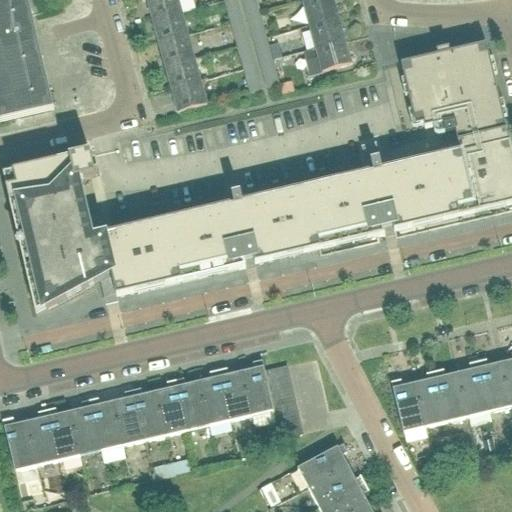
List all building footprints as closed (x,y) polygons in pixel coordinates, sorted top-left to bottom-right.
[(0,0),(0,115),(2,124),(50,113),(23,0),(0,0)] [(177,0),(145,0),(152,22),(182,14),(177,0)] [(235,0),(231,0),(223,2),(228,20),(240,16),(235,0)] [(253,0),(242,3),(247,21),(260,17),(255,0),(253,0)] [(321,0),(303,5),(309,28),(338,20),(332,0),(321,0)] [(152,22),(158,45),(188,37),(182,14),(152,22)] [(309,28),(315,51),(345,43),(338,20),(309,28)] [(242,22),(229,25),(234,43),(246,39),(242,22)] [(249,26),(253,44),(266,40),(261,23),(249,26)] [(158,45),(165,68),(194,60),(188,37),(158,45)] [(315,51),(322,75),(351,67),(345,43),(315,51)] [(248,45),(236,48),(240,66),(253,62),(248,45)] [(255,49),(260,67),(272,63),(268,46),(255,49)] [(416,95),(408,97),(411,111),(419,109),(424,130),(432,128),(435,138),(455,133),(460,156),(382,174),(377,153),(363,156),(368,177),(243,207),(240,196),(231,198),(234,209),(100,240),(95,218),(82,221),(73,185),(92,180),(87,157),(3,177),(35,318),(111,278),(116,300),(246,271),(244,265),(254,263),(255,269),(319,254),(320,260),(379,246),(378,240),(385,238),(383,232),(392,230),(396,243),(511,214),(511,158),(486,47),(401,67),(404,80),(412,78),(416,95)] [(165,68),(171,91),(200,83),(194,60),(165,68)] [(259,85),(254,68),(242,71),(247,89),(259,85)] [(261,73),(266,90),(279,87),(274,69),(261,73)] [(171,91),(177,116),(207,108),(200,83),(171,91)] [(486,362),(477,365),(489,415),(511,410),(501,367),(488,370),(486,362)] [(511,363),(501,367),(511,410),(511,363)] [(254,373),(242,376),(252,420),(274,414),(273,408),(270,397),(267,386),(265,374),(262,364),(253,367),(254,373)] [(471,374),(457,377),(468,421),(489,415),(477,365),(470,366),(471,374)] [(286,369),(265,374),(267,386),(291,380),(288,369),(286,369)] [(227,371),(218,373),(230,425),(252,420),(242,376),(228,379),(227,371)] [(211,383),(198,386),(209,430),(230,425),(218,373),(209,376),(211,383)] [(444,373),(434,375),(446,426),(468,421),(457,377),(446,380),(444,373)] [(429,383),(414,387),(424,431),(446,426),(434,375),(428,377),(429,383)] [(293,391),(291,380),(267,386),(270,397),(293,391)] [(184,382),(175,384),(187,435),(209,430),(198,386),(185,389),(184,382)] [(424,431),(414,387),(403,390),(401,383),(391,385),(403,436),(424,431)] [(168,392),(155,395),(166,440),(187,435),(175,384),(166,386),(168,392)] [(296,403),(293,391),(270,397),(273,408),(296,403)] [(141,392),(132,394),(144,445),(166,440),(155,395),(143,398),(141,392)] [(126,402),(112,405),(122,450),(144,445),(132,394),(124,395),(126,402)] [(98,401),(89,404),(101,455),(122,450),(112,405),(100,408),(98,401)] [(273,408),(274,414),(275,420),(298,414),(296,403),(273,408)] [(83,412),(69,415),(79,460),(101,455),(89,404),(81,405),(83,412)] [(55,411),(46,413),(58,465),(79,460),(69,415),(57,418),(55,411)] [(40,422),(26,426),(36,470),(58,465),(46,413),(38,415),(40,422)] [(298,414),(275,420),(278,431),(301,425),(298,414)] [(2,424),(15,475),(36,470),(26,426),(14,428),(12,421),(2,424)] [(301,425),(278,431),(281,442),(304,437),(301,425)] [(297,471),(308,491),(348,470),(342,458),(348,455),(343,447),(297,471)] [(308,491),(318,511),(364,486),(360,479),(355,482),(348,470),(308,491)] [(318,511),(363,511),(369,509),(363,497),(368,494),(364,486),(318,511)]
